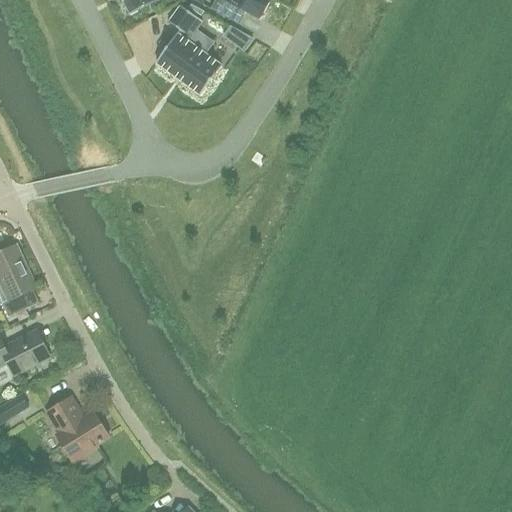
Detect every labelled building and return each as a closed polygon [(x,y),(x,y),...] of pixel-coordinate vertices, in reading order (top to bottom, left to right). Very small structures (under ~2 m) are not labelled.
[(122,0),(130,16),(160,1),(159,0),(122,0)] [(260,20),(271,0),(216,0),(211,10),(239,25),(246,12),(260,20)] [(203,22),(181,7),(169,23),(180,31),(157,64),(201,96),(222,67),(206,55),(214,43),(197,31),(203,22)] [(28,294),(38,290),(18,246),(0,254),(0,283),(8,302),(3,304),(9,318),(34,307),(28,294)] [(15,376),(50,358),(37,332),(6,349),(0,338),(0,337),(0,368),(6,365),(11,367),(15,376)] [(35,393),(18,408),(26,416),(42,402),(35,393)] [(97,446),(110,439),(95,414),(84,420),(72,399),(48,413),(61,434),(58,436),(74,463),(99,449),(97,446)] [(190,511),(191,511),(216,511),(202,498),(190,511)]
